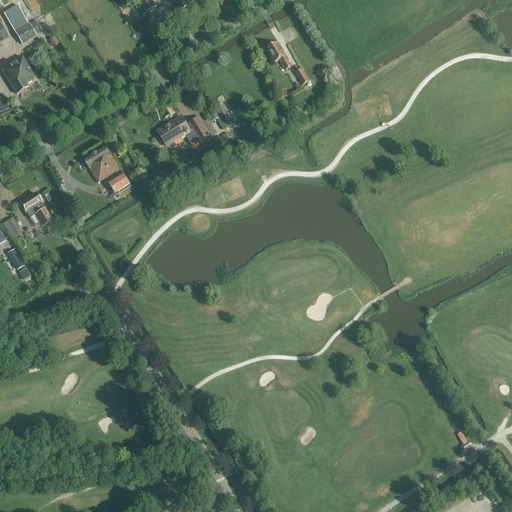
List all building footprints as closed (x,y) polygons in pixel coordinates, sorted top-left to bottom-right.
[(143,0),(138,3),(145,14),(156,8),(151,0),(143,0)] [(173,0),(181,10),(196,0),(173,0)] [(18,6),(4,14),(14,31),(22,45),(35,37),(35,36),(41,31),(36,21),(29,25),(18,6)] [(0,43),(9,38),(1,24),(0,24),(0,43)] [(266,48),(275,64),(279,61),(285,71),(291,67),(276,42),(266,48)] [(35,78),(22,58),(2,71),(17,94),(27,88),(25,84),(35,78)] [(303,86),(310,82),(302,70),(295,74),(303,86)] [(0,109),(3,114),(10,110),(5,102),(0,105),(0,109)] [(221,118),(227,114),(222,105),(215,109),(221,118)] [(210,118),(213,123),(219,119),(216,114),(210,118)] [(233,126),(227,114),(221,118),(217,120),(223,132),(233,126)] [(167,148),(191,133),(181,117),(157,132),(167,148)] [(200,145),(211,138),(199,118),(189,125),(193,133),(187,137),(192,145),(198,142),(200,145)] [(85,161),(99,184),(120,171),(106,148),(85,161)] [(116,195),(131,186),(124,175),(109,185),(116,195)] [(20,203),(26,214),(30,219),(35,216),(42,229),(53,221),(36,194),(20,203)] [(7,222),(17,238),(22,235),(12,218),(7,222)] [(18,270),(25,266),(16,250),(9,253),(18,270)] [(245,455),(235,461),(246,478),(256,471),(245,455)]
